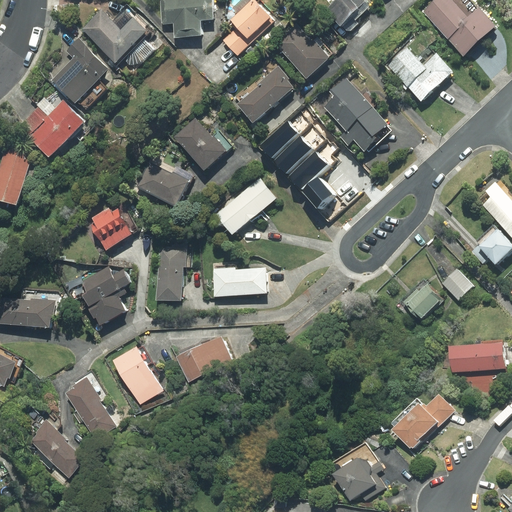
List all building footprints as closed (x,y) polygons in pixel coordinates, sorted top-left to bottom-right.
[(213,19),(211,0),(160,0),(162,24),(174,23),(175,37),(201,35),(200,20),(213,19)] [(254,0),(251,0),(230,20),(237,28),(224,40),(237,55),(274,21),(254,0)] [(336,0),(326,9),(346,31),(351,30),(358,23),(355,20),(370,6),(364,0),(336,0)] [(468,19),(449,0),(436,0),(424,12),(463,54),(493,26),(478,10),(468,19)] [(113,20),(101,9),(82,29),(117,63),(151,29),(127,6),(113,20)] [(296,23),(275,42),(306,77),(333,54),(317,37),(313,41),(296,23)] [(109,69),(79,39),(67,51),(75,58),(52,81),(75,103),(77,101),(86,110),(107,89),(97,80),(109,69)] [(422,66),(408,50),(390,66),(421,100),(453,71),(436,53),(422,66)] [(278,100),(293,88),(287,80),(288,79),(278,67),(257,85),(258,87),(238,104),(253,122),(272,105),(274,107),(280,103),(278,100)] [(392,130),(347,80),(333,92),(336,96),(325,107),(346,130),(339,136),(348,146),(354,140),(364,152),(366,149),(369,152),(392,130)] [(83,121),(63,102),(49,117),(29,137),(48,156),(83,121)] [(49,117),(38,106),(18,126),(29,137),(49,117)] [(174,137),(204,170),(232,145),(220,132),(212,138),(195,119),(174,137)] [(261,145),(272,157),(299,133),(288,121),(261,145)] [(274,160),(285,173),(312,149),(301,136),(274,160)] [(0,168),(0,200),(16,205),(31,156),(6,148),(0,168)] [(289,176),(300,188),(327,164),(316,152),(289,176)] [(174,206),(191,175),(177,167),(173,174),(150,162),(137,187),(174,206)] [(318,177),(302,190),(317,208),(333,194),(318,177)] [(260,178),(216,214),(232,234),(276,198),(260,178)] [(511,193),(500,181),(497,184),(495,183),(477,199),(511,238),(511,193)] [(92,218),(94,222),(91,224),(93,233),(101,241),(106,249),(133,234),(118,208),(111,212),(109,208),(92,218)] [(489,257),(495,264),(511,248),(511,245),(494,226),(477,242),(480,245),(472,251),(483,263),(489,257)] [(180,300),(182,267),(192,267),(193,246),(172,245),(172,247),(160,247),(158,298),(180,300)] [(216,269),(215,269),(216,295),(267,292),(265,269),(235,270),(235,265),(216,266),(216,269)] [(86,293),(82,295),(94,318),(96,316),(100,323),(125,310),(118,296),(126,292),(123,287),(130,283),(123,269),(114,274),(110,267),(81,283),(86,293)] [(457,270),(442,284),(459,301),(474,287),(457,270)] [(423,279),(397,306),(413,322),(419,316),(421,318),(434,305),(437,308),(444,301),(423,279)] [(62,316),(64,301),(59,290),(22,287),(21,299),(0,297),(0,323),(57,328),(58,318),(62,316)] [(221,337),(177,357),(188,382),(233,363),(221,337)] [(481,345),(450,348),(454,382),(471,380),(473,392),(494,390),(493,380),(507,378),(503,339),(481,341),(481,345)] [(0,381),(3,383),(5,378),(14,382),(25,358),(0,346),(0,381)] [(136,346),(113,360),(141,405),(164,391),(147,364),(152,361),(143,346),(138,349),(136,346)] [(66,393),(96,439),(115,426),(100,402),(108,397),(91,371),(75,382),(77,384),(73,386),(74,388),(66,393)] [(395,427),(392,430),(411,450),(421,441),(422,443),(456,411),(439,393),(425,407),(417,399),(392,423),(395,427)] [(32,441),(39,450),(35,455),(50,469),(51,475),(63,485),(86,459),(65,440),(66,439),(46,420),(32,441)] [(366,440),(332,462),(338,471),(333,474),(350,500),(360,493),(365,501),(386,487),(377,474),(385,469),(366,440)]
